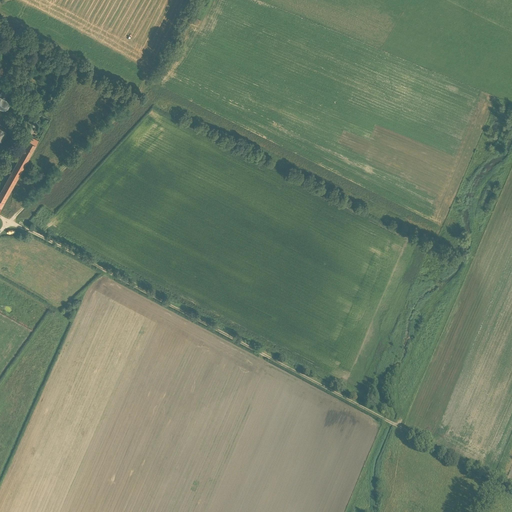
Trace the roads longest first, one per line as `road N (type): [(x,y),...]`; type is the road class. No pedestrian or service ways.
road 1 (track): [(397,426),(88,263),(10,226),(0,232)]
road 2 (track): [(0,30),(132,97),(5,226)]
